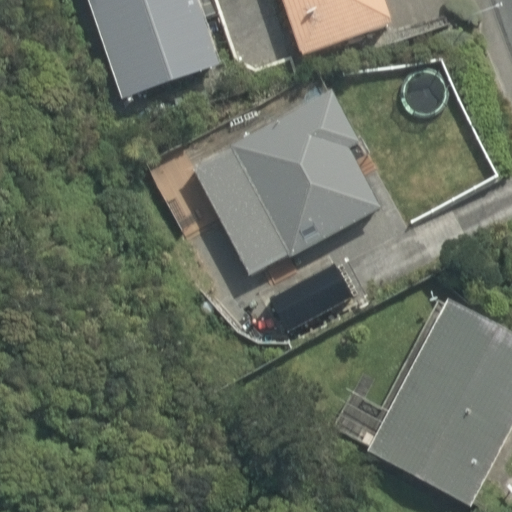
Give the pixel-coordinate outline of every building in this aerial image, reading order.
[(180,0),(79,0),(114,102),(205,72),(180,0)] [(205,0),(241,88),(388,30),(376,0),(205,0)] [(332,92),(312,101),(226,143),(234,158),(187,181),(225,258),(271,236),(285,263),(370,222),(335,149),(355,139),(332,92)] [(252,296),(271,332),(350,291),(331,255),(252,296)] [(511,397),(511,334),(429,297),(359,450),(466,498),(511,397)]
